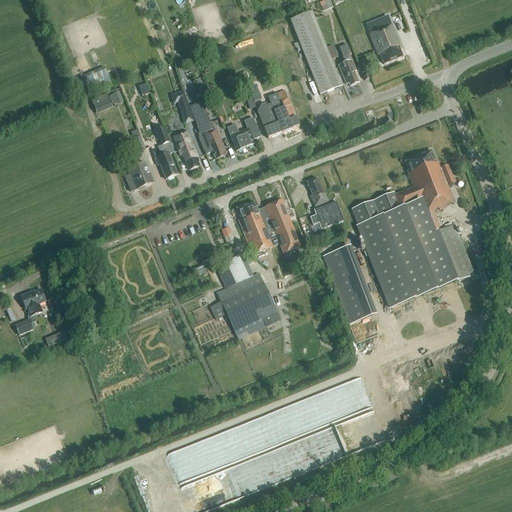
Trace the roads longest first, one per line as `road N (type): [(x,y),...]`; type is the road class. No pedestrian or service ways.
road 1 (tertiary): [(291,511),(438,440),(496,355),(509,287),(505,241),(455,107)]
road 2 (unclassified): [(72,261),(455,107)]
road 3 (residential): [(448,82),(430,78),(383,96),(133,208)]
